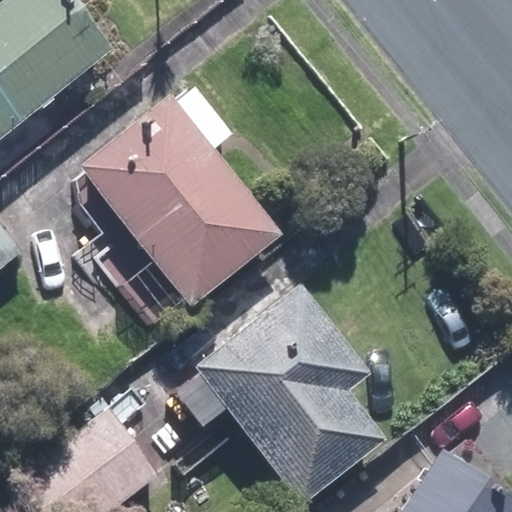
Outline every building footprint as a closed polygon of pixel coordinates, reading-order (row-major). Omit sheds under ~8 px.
[(0,0),(0,133),(94,58),(46,0),(0,0)] [(153,107),(68,173),(176,311),(261,245),(153,107)] [(283,285),(173,372),(285,511),(295,511),(376,448),(336,398),(356,377),(283,285)] [(7,482),(30,511),(102,511),(147,478),(99,413),(7,482)] [(502,511),(420,460),(386,511),(502,511)]
